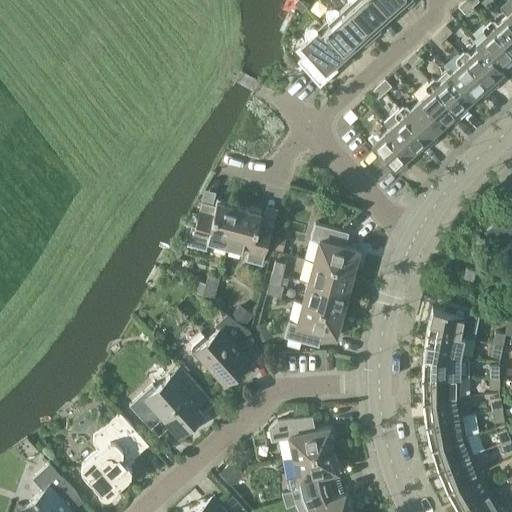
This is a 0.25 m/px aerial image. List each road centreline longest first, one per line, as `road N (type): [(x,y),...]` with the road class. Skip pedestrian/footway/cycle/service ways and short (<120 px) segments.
road 1 (residential): [(138,511),(263,399),(286,387),(378,383)]
road 2 (residential): [(309,125),(438,0)]
road 3 (residential): [(411,240),(309,125)]
road 4 (residential): [(411,240),(448,187),(511,127)]
road 5 (residential): [(378,383),(381,330),(411,240)]
road 6 (residential): [(410,511),(391,466),(378,383)]
